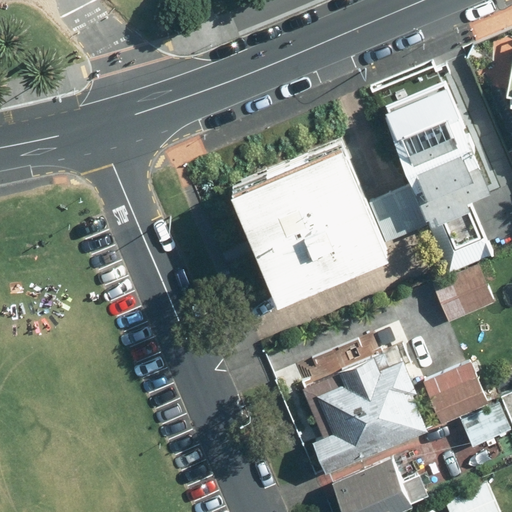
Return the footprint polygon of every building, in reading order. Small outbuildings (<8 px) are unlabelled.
[(453,72),(387,97),(429,207),(496,182),(453,72)] [(390,247),(344,137),(234,182),(280,293),(390,247)] [(437,276),(453,315),(498,297),(483,258),(437,276)] [(400,338),(343,362),(348,375),(322,386),(338,425),(316,434),(329,465),(432,422),(417,385),(419,384),(400,338)] [(424,377),(440,416),(488,397),(472,357),(424,377)] [(473,441),(511,425),(511,422),(502,399),(462,415),(473,441)] [(394,450),(335,475),(351,511),(381,511),(433,490),(423,467),(405,475),(394,450)] [(487,476),(444,495),(451,511),(499,511),(502,511),(487,476)]
